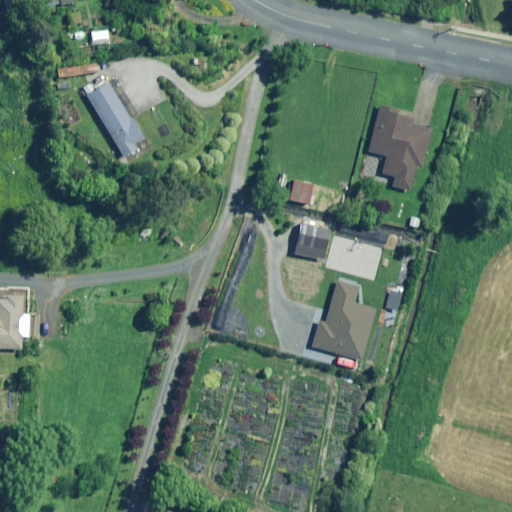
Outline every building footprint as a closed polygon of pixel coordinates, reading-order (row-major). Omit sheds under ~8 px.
[(14,0),(2,0),(4,12),(16,11),(14,0)] [(107,39),(105,27),(102,27),(102,31),(90,33),(91,42),(107,39)] [(70,68),(57,69),(57,79),(70,78),(70,68)] [(108,82),(87,94),(123,157),(136,149),(132,142),(142,137),(132,118),(130,119),(108,82)] [(422,168),(433,129),(413,123),(415,118),(398,113),(399,109),(382,104),(369,151),(387,156),(383,172),(395,176),(393,185),(410,190),(417,166),(422,168)] [(314,184),(295,180),(291,200),(310,203),(314,184)] [(318,320),(311,344),(360,358),(374,308),(353,301),(357,285),(336,279),(324,321),(318,320)] [(25,298),(5,297),(5,301),(0,300),(0,349),(20,350),(20,337),(28,338),(29,316),(23,315),(25,298)] [(331,356),(318,352),(316,361),(329,364),(331,356)]
